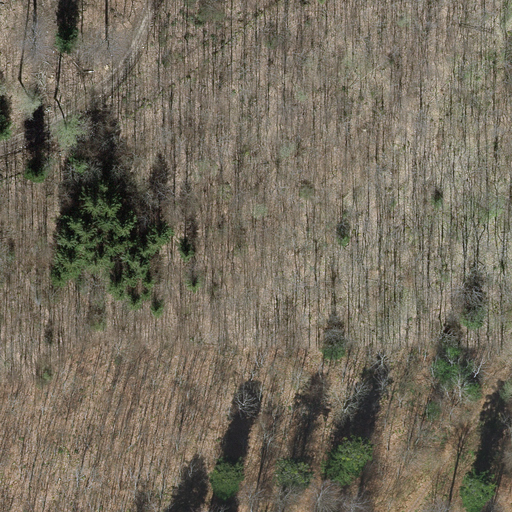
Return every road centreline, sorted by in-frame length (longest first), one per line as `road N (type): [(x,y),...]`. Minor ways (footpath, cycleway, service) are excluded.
road 1 (track): [(0,148),(61,119),(116,73),(154,0)]
road 2 (track): [(511,379),(397,511)]
